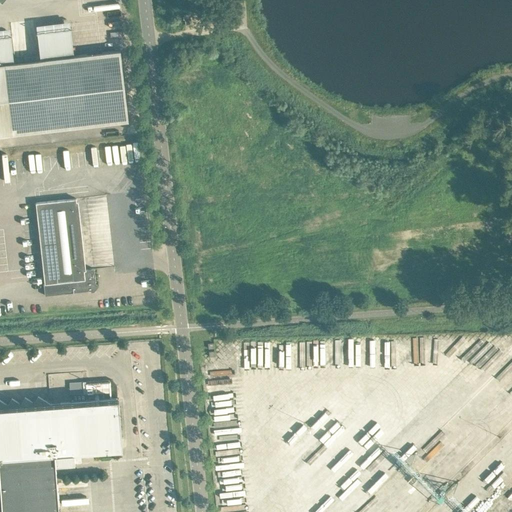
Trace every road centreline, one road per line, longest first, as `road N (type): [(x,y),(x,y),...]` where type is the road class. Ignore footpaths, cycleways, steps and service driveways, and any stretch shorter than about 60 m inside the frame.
road 1 (unclassified): [(204,511),(144,0)]
road 2 (unknown): [(174,255),(144,246),(107,182),(0,188)]
